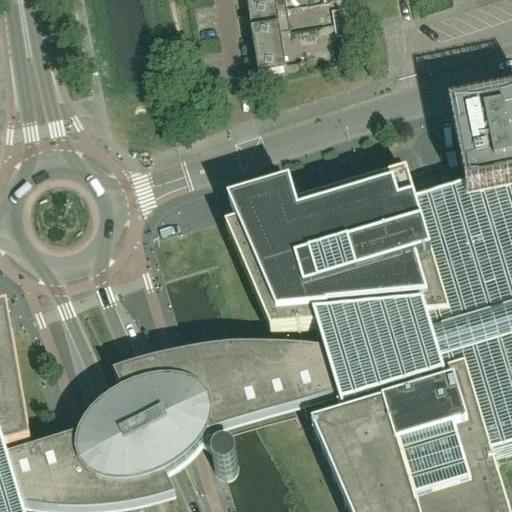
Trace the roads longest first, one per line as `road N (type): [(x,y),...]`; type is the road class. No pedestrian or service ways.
road 1 (residential): [(251,159),(511,71)]
road 2 (tertiary): [(196,511),(89,264)]
road 3 (tertiary): [(56,273),(153,511)]
road 4 (tertiary): [(45,171),(19,0)]
road 5 (residential): [(251,159),(224,0)]
road 6 (residential): [(110,207),(251,159)]
